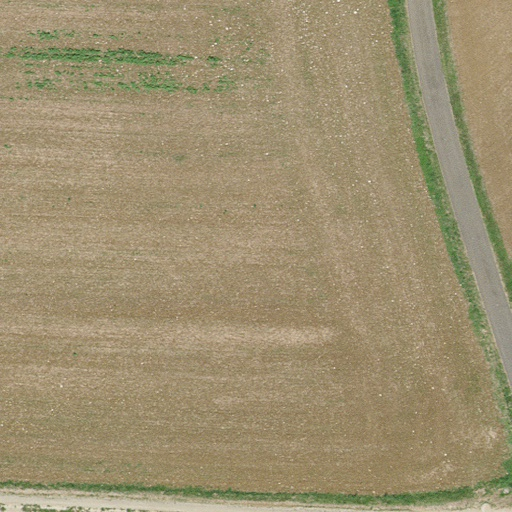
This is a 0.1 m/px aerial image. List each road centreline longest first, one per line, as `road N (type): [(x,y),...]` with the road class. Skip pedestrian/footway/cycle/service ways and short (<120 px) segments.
road 1 (track): [(511,377),(440,142),(411,0)]
road 2 (track): [(0,507),(149,511)]
